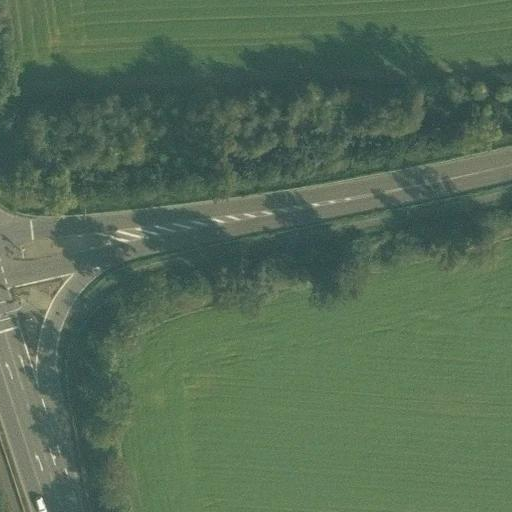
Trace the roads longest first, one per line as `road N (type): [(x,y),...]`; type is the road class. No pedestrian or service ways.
road 1 (secondary): [(414,184),(0,234)]
road 2 (secondary): [(118,249),(414,184)]
road 3 (secondary): [(54,503),(50,326),(74,282),(118,249)]
road 4 (secondary): [(54,503),(0,293)]
road 5 (secondary): [(0,381),(54,503)]
road 6 (secondary): [(0,271),(118,249)]
